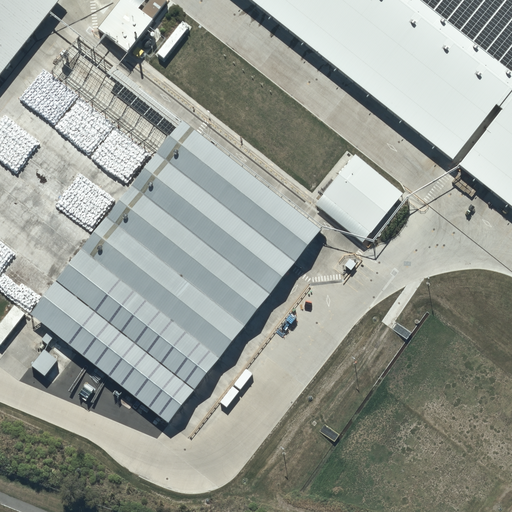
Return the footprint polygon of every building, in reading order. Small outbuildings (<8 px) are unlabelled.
[(0,0),(0,54),(41,0),(0,0)] [(151,76),(196,20),(172,1),(169,4),(163,0),(152,0),(144,10),(139,6),(143,1),(141,0),(122,0),(98,32),(116,46),(115,47),(151,76)] [(511,0),(235,0),(511,217),(511,0)] [(316,213),(67,24),(0,111),(0,286),(164,411),(316,213)] [(57,362),(44,352),(31,368),(44,379),(46,378),(47,379),(49,378),(52,380),(60,371),(54,366),(57,362)] [(80,369),(81,368),(82,367),(82,366),(83,366),(83,365),(83,364),(83,363),(83,362),(82,362),(82,361),(81,360),(81,359),(80,359),(79,359),(79,358),(78,358),(77,358),(76,358),(75,358),(74,358),(74,359),(73,359),(72,360),(72,361),(71,361),(71,362),(71,363),(71,364),(71,365),(71,366),(72,367),(72,368),(73,368),(73,369),(74,369),(75,369),(75,370),(76,370),(77,370),(78,370),(79,370),(79,369),(80,369)] [(94,384),(95,384),(96,383),(96,382),(97,382),(97,381),(97,380),(98,380),(98,379),(98,378),(98,377),(97,377),(97,376),(97,375),(96,375),(96,374),(95,373),(94,373),(94,372),(93,372),(92,372),(91,372),(90,372),(89,372),(88,372),(87,373),(86,374),(85,374),(85,375),(85,376),(84,376),(84,377),(84,378),(84,379),(84,380),(85,381),(85,382),(86,382),(86,383),(87,384),(88,384),(89,385),(90,385),(91,385),(92,385),(93,385),(93,384),(94,384)]
